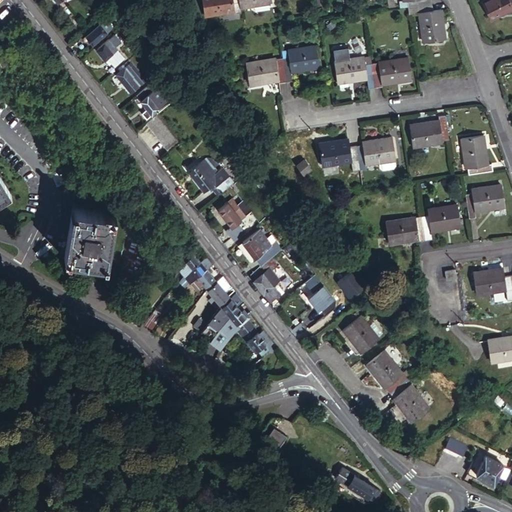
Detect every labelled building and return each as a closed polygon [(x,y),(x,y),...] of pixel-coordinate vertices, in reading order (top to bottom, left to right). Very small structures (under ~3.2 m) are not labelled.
[(242,11),(241,7),(240,0),(203,0),(206,15),(234,10),(235,12),(242,11)] [(511,0),(484,0),(482,1),(492,19),(511,8),(511,0)] [(432,3),(408,6),(409,13),(419,12),(423,40),(445,37),(441,8),(433,9),(432,3)] [(93,42),(113,27),(106,18),(86,33),(93,42)] [(116,33),(110,38),(116,46),(122,41),(116,33)] [(110,38),(98,48),(110,63),(113,61),(118,57),(122,61),(126,58),(116,46),(110,38)] [(283,57),(287,81),(293,80),(292,70),(321,66),(317,44),(288,48),(289,55),(283,57)] [(369,87),(376,86),(373,62),(365,63),(364,55),(335,60),(338,82),(367,78),(369,87)] [(373,62),(376,86),(383,85),(382,82),(411,78),(408,56),(379,60),(379,62),(373,62)] [(118,57),(113,61),(116,66),(122,61),(118,57)] [(279,82),(287,81),(283,57),(276,58),(275,57),(246,61),(250,83),(279,79),(279,82)] [(130,59),(120,67),(123,70),(118,74),(132,91),(146,80),(130,59)] [(156,79),(137,94),(148,108),(143,112),(147,118),(168,100),(157,87),(160,84),(156,79)] [(163,120),(158,113),(146,122),(152,129),(163,120)] [(449,138),(445,115),(438,116),(439,119),(410,123),(414,146),(442,141),(442,139),(449,138)] [(152,129),(156,134),(167,125),(163,120),(152,129)] [(156,134),(165,146),(176,137),(167,125),(156,134)] [(469,173),(493,170),(492,162),(488,162),(483,134),(461,137),(465,166),(468,166),(469,173)] [(356,145),(360,168),(367,167),(366,162),(395,158),(391,136),(363,140),(364,143),(356,145)] [(176,137),(165,146),(169,151),(180,142),(176,137)] [(352,170),(360,168),(356,145),(349,146),(348,137),(320,142),(323,164),(351,159),(352,170)] [(230,152),(232,149),(225,141),(222,143),(230,152)] [(207,172),(214,166),(219,163),(212,157),(207,157),(189,170),(204,189),(211,185),(214,182),(207,172)] [(312,169),(306,160),(299,165),(305,174),(312,169)] [(396,161),(382,164),(383,169),(397,167),(396,161)] [(226,183),(217,171),(214,166),(207,172),(214,182),(219,189),(226,183)] [(222,168),(217,171),(226,183),(230,180),(222,168)] [(0,174),(0,208),(15,199),(0,174)] [(232,182),(230,180),(226,183),(219,189),(214,182),(211,185),(218,194),(232,182)] [(472,191),(465,193),(469,217),(476,215),(475,210),(503,206),(500,183),(472,187),(472,191)] [(232,226),(238,221),(246,215),(233,198),(219,209),(232,226)] [(423,215),(426,239),(433,238),(432,229),(460,225),(457,203),(428,207),(429,214),(423,215)] [(75,210),(70,244),(68,260),(111,268),(119,217),(75,210)] [(419,240),(426,239),(423,215),(416,216),(415,215),(386,219),(389,242),(418,238),(419,240)] [(246,232),(238,221),(232,226),(226,231),(235,241),(246,232)] [(262,265),(274,255),(282,249),(275,241),(276,240),(272,235),(268,238),(261,228),(240,243),(251,259),(255,256),(262,265)] [(193,269),(202,261),(195,251),(186,261),(193,269)] [(253,279),(270,301),(281,293),(274,285),(281,280),(273,269),(280,264),(274,255),(262,265),(251,274),(254,278),(253,279)] [(181,267),(186,274),(193,269),(186,261),(181,267)] [(203,263),(202,261),(193,269),(198,276),(199,277),(208,269),(203,263)] [(355,266),(338,280),(350,296),(368,282),(355,266)] [(507,299),(511,298),(511,284),(511,275),(504,276),(502,266),(474,270),(476,293),(506,289),(507,299)] [(457,277),(455,268),(445,270),(446,279),(457,277)] [(186,274),(192,281),(198,276),(193,269),(186,274)] [(205,284),(208,288),(218,280),(212,274),(208,269),(199,277),(205,284)] [(316,273),(304,282),(314,294),(310,297),(326,315),(336,307),(337,300),(316,273)] [(198,276),(192,281),(198,289),(205,284),(199,277),(198,276)] [(218,280),(208,288),(222,306),(231,298),(220,283),(218,280)] [(242,299),(238,293),(231,298),(236,304),(242,299)] [(236,304),(231,298),(222,306),(223,307),(228,314),(238,307),(236,304)] [(223,307),(222,306),(212,318),(221,324),(223,322),(218,315),(223,307)] [(223,322),(228,314),(223,307),(218,315),(223,322)] [(242,311),(238,307),(228,314),(235,323),(245,316),(244,315),(242,311)] [(156,311),(163,316),(165,314),(159,308),(156,311)] [(156,311),(147,322),(154,328),(163,316),(156,311)] [(238,325),(247,318),(245,316),(235,323),(228,314),(223,322),(221,324),(215,334),(224,342),(229,336),(237,326),(238,325)] [(361,351),(379,338),(378,337),(383,333),(375,323),(370,326),(361,315),(343,328),(361,351)] [(256,325),(249,316),(247,318),(238,325),(245,334),(256,325)] [(212,318),(205,328),(215,334),(221,324),(212,318)] [(261,331),(256,325),(245,334),(258,351),(260,350),(269,342),(273,339),(265,328),(261,331)] [(212,337),(223,345),(224,342),(215,334),(212,337)] [(511,356),(511,334),(488,338),(491,360),(511,356)] [(260,350),(266,358),(280,347),(279,346),(277,343),(274,340),(273,339),(269,342),(260,350)] [(386,386),(390,391),(411,375),(407,369),(403,372),(384,349),(367,363),(385,386),(386,386)] [(411,375),(390,391),(395,397),(393,398),(412,421),(429,407),(411,384),(415,380),(411,375)] [(501,408),(506,402),(499,396),(494,402),(501,408)] [(276,426),(263,443),(276,453),(288,436),(276,426)] [(462,455),(467,445),(451,436),(446,447),(462,455)] [(476,473),(485,454),(479,451),(468,473),(474,476),(476,473)] [(504,464),(485,454),(476,473),(494,483),(504,464)] [(343,463),(336,473),(374,502),(382,492),(343,463)] [(476,473),(474,476),(493,486),(494,483),(476,473)]
